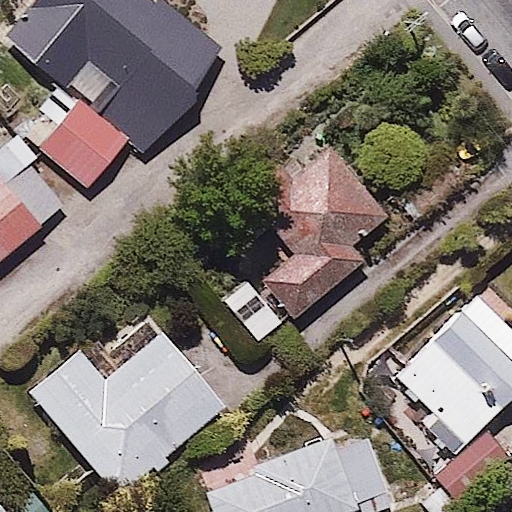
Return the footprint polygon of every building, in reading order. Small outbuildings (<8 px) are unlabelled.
[(34,0),(6,38),(69,86),(91,58),(117,78),(96,106),(148,145),(226,41),(171,0),(34,0)] [(124,137),(69,96),(34,143),(90,184),(124,137)] [(0,118),(0,259),(74,198),(5,114),(0,118)] [(353,233),(386,203),(312,123),(236,193),(276,237),(246,265),(291,313),(364,246),(353,233)] [(511,395),(511,323),(471,286),(390,376),(466,446),(511,395)] [(86,366),(75,354),(30,392),(111,489),(222,396),(151,312),(86,366)] [(367,429),(337,440),(334,430),(199,479),(211,511),(335,511),(360,503),(364,511),(394,501),(367,429)]
